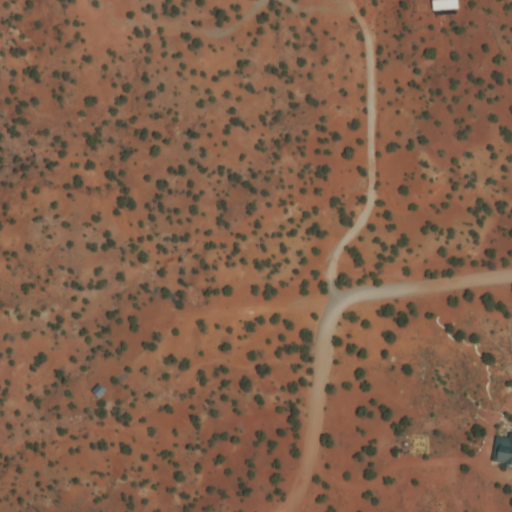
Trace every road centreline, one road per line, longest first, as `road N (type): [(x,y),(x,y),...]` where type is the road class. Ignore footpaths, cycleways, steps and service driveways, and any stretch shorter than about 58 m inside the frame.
road 1 (residential): [(511,277),(335,302),(309,458),(281,511)]
road 2 (residential): [(335,302),(336,263),(365,199),(371,35),(355,10)]
